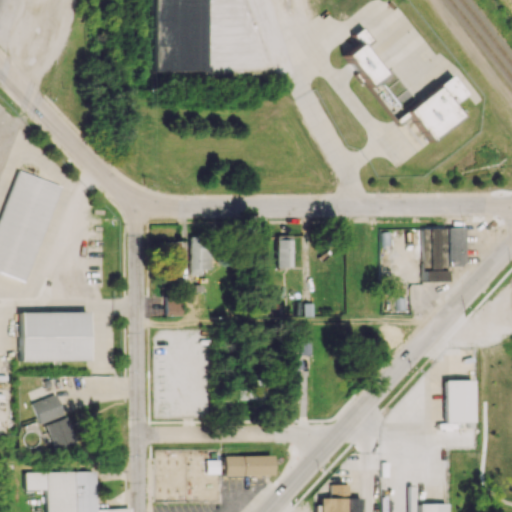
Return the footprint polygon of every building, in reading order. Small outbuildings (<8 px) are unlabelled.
[(153,0),(154,71),(203,71),(203,51),(208,51),(207,0),(153,0)] [(391,68),(381,75),(358,42),(343,53),(394,127),(408,117),(402,109),(414,100),(391,68)] [(463,94),(449,76),(404,109),(427,141),(460,117),(449,103),(463,94)] [(0,273),(24,282),(58,185),(14,170),(0,210),(0,273)] [(443,227),(420,228),(421,281),(444,280),(443,227)] [(461,227),(446,227),(446,265),(462,265),(461,227)] [(291,267),(290,235),(275,235),(276,267),(291,267)] [(207,269),(207,236),(188,236),(188,274),(199,274),(199,269),(207,269)] [(178,278),(178,241),(163,242),(164,278),(178,278)] [(164,316),(179,315),(178,296),(163,297),(164,316)] [(17,361),(85,360),(85,312),(17,313),(17,361)] [(296,389),(296,370),(301,370),(301,359),(282,359),(282,390),(296,389)] [(238,389),(238,401),(262,400),(261,375),(247,376),(248,389),(238,389)] [(442,380),(442,422),(472,421),(471,379),(442,380)] [(58,416),(52,394),(28,401),(35,422),(58,416)] [(42,423),(49,451),(72,445),(65,417),(42,423)] [(222,475),(271,474),(271,455),(222,455),(222,475)] [(44,489),(44,511),(92,511),(92,471),(23,472),(24,489),(44,489)] [(358,511),(359,498),(347,497),(347,484),(328,484),(328,498),(315,498),(314,511),(358,511)] [(445,511),(445,504),(417,503),(416,511),(445,511)]
